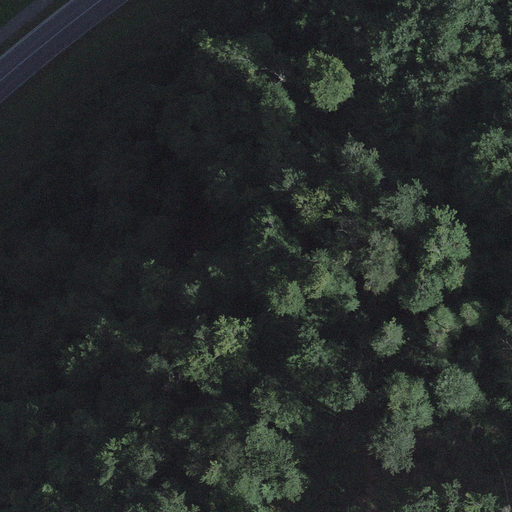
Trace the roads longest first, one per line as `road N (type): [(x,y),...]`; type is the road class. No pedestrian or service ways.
road 1 (track): [(0,160),(115,60),(200,0)]
road 2 (primary): [(0,82),(109,0)]
